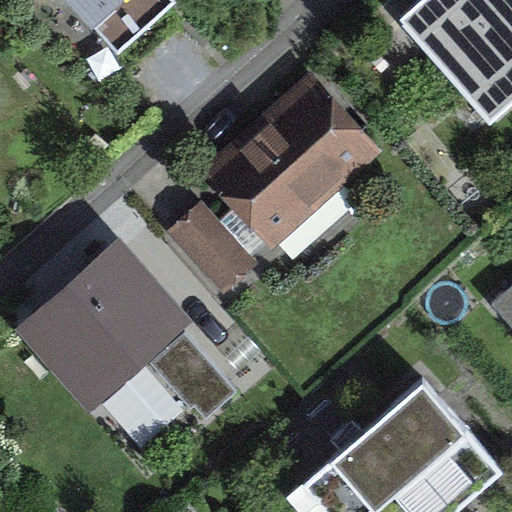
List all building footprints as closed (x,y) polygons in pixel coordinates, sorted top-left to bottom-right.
[(95,0),(132,38),(171,0),(95,0)] [(511,0),(400,0),(500,110),(511,99),(511,0)] [(326,59),(215,154),(280,230),(391,135),(326,59)] [(203,194),(179,214),(237,279),(260,258),(203,194)] [(133,221),(30,313),(101,392),(157,342),(215,406),(245,379),(190,317),(206,302),(133,221)] [(511,274),(496,288),(511,308),(511,274)] [(483,411),(434,358),(310,471),(347,511),(363,511),(393,486),(416,511),(451,511),(510,459),(473,419),(483,411)] [(0,426),(0,451),(12,442),(0,426)]
